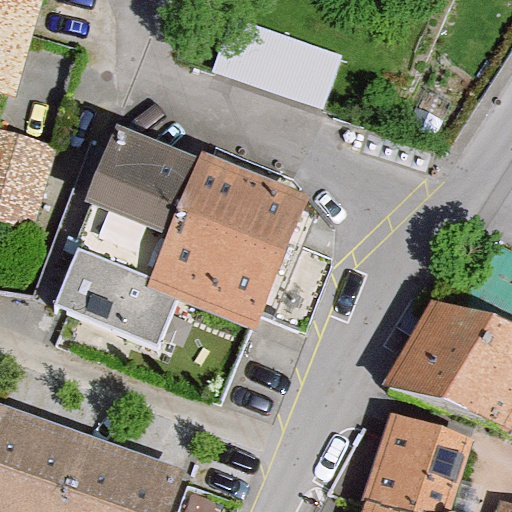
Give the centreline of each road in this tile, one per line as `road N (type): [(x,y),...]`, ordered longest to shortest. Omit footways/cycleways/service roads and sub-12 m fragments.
road 1 (residential): [(450,224),(134,91),(125,0)]
road 2 (residential): [(287,511),(337,397),(450,224)]
road 3 (residential): [(450,224),(511,121)]
